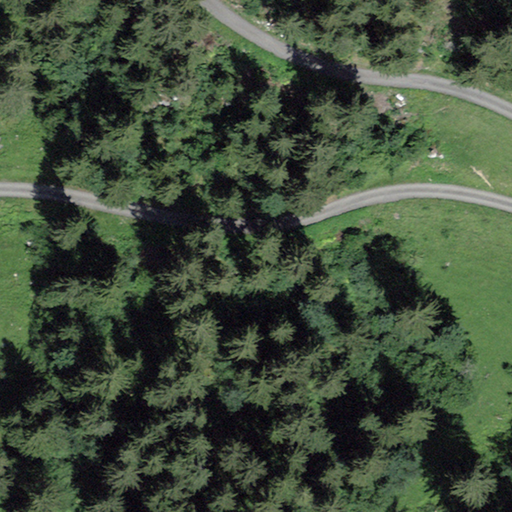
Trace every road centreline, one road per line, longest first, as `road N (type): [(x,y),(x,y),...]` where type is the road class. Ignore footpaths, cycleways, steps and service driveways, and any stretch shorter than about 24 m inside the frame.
road 1 (track): [(0,195),(194,225),(263,220),(379,189),(473,191),(511,204)]
road 2 (track): [(511,111),(414,78),(345,71),(206,0)]
